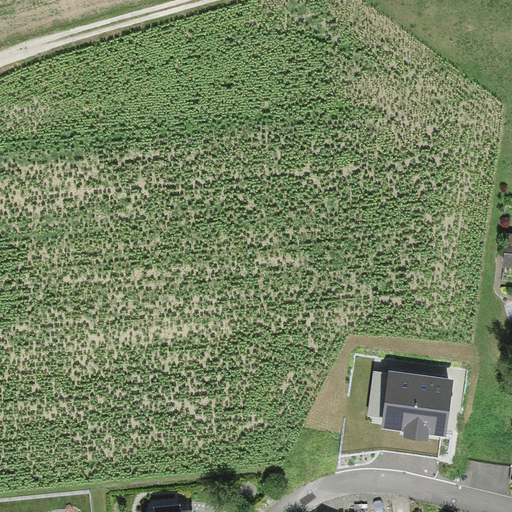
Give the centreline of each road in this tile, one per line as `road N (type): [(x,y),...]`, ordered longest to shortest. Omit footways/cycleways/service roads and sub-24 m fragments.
road 1 (residential): [(511,510),(385,482),(330,484),(275,511)]
road 2 (track): [(0,60),(203,0)]
